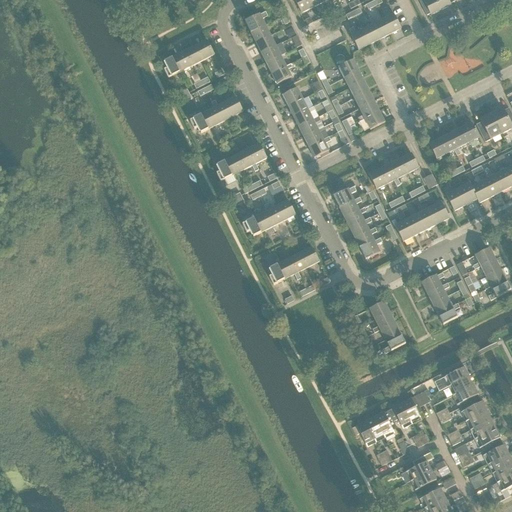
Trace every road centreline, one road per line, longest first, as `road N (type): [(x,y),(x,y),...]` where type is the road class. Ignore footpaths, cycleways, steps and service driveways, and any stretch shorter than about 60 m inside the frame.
road 1 (residential): [(300,180),(221,22),(245,0)]
road 2 (residential): [(356,291),(511,215)]
road 3 (residential): [(405,128),(372,61),(420,37)]
road 4 (residential): [(356,291),(300,180)]
road 5 (residential): [(405,128),(511,72)]
